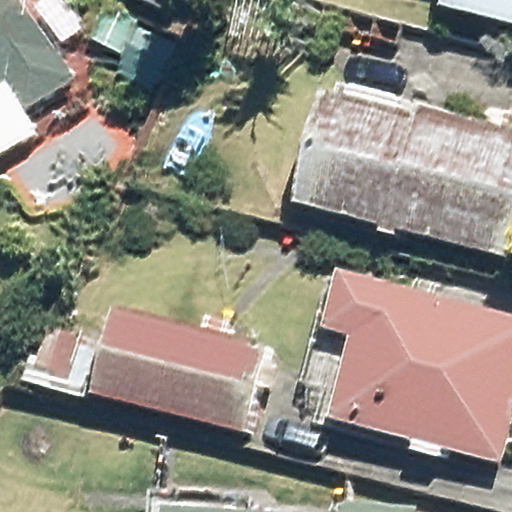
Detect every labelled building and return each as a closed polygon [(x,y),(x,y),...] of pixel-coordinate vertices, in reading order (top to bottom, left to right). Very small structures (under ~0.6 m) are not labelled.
[(0,0),(0,101),(31,85),(44,108),(91,83),(46,0),(0,0)] [(149,0),(178,13),(184,0),(149,0)] [(281,61),(289,2),(269,0),(229,0),(223,54),(281,61)] [(511,0),(454,0),(511,16),(511,0)] [(145,29),(99,10),(82,49),(128,68),(145,29)] [(511,121),(372,79),(336,196),(511,250),(511,121)] [(511,455),(511,309),(369,278),(337,417),(511,455)] [(136,313),(116,384),(261,426),(282,356),(136,313)] [(98,347),(44,330),(23,395),(77,412),(98,347)] [(441,511),(441,506),(187,501),(186,511),(441,511)]
